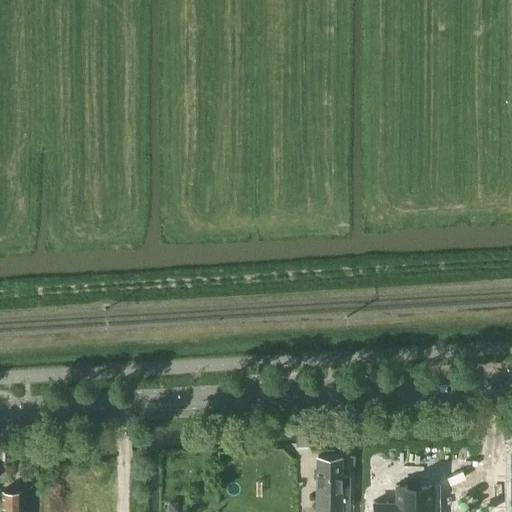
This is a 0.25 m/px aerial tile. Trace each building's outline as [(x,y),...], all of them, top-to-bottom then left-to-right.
[(317,457),(316,509),(330,510),(330,511),(343,511),(343,510),(349,510),(349,477),(341,476),(341,457),(317,457)] [(508,459),(475,459),(475,509),(508,509),(508,459)] [(401,480),(378,480),(378,509),(401,509),(400,511),(435,511),(436,464),(401,464),(401,480)] [(20,511),(20,491),(2,491),(2,511),(20,511)] [(169,501),(168,511),(176,511),(176,509),(177,509),(177,502),(169,501)]
